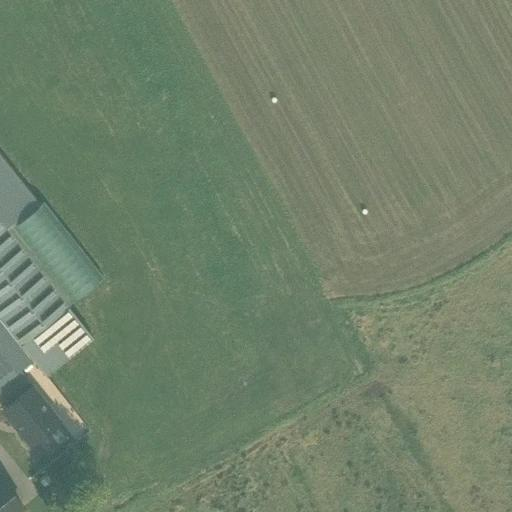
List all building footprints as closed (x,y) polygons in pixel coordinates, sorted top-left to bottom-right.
[(35,203),(0,158),(0,221),(4,227),(35,203)] [(0,318),(19,343),(67,306),(4,227),(0,221),(0,318)] [(0,362),(0,383),(2,381),(17,369),(7,357),(0,362)] [(17,369),(2,381),(15,397),(29,385),(17,369)] [(38,437),(55,423),(58,421),(29,385),(15,397),(2,407),(31,443),(38,437)] [(55,423),(38,437),(48,449),(65,435),(55,423)] [(0,511),(11,511),(21,504),(0,478),(0,511)]
